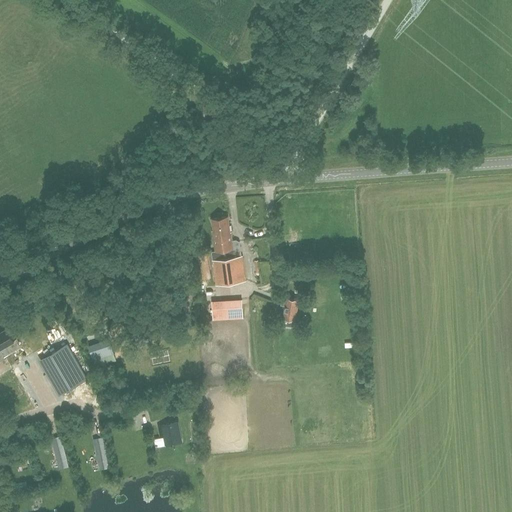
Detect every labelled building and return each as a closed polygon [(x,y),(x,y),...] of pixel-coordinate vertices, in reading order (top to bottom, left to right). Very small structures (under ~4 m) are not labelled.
[(245,280),(240,247),(239,241),(236,239),(232,240),(231,232),(230,232),(228,216),(211,219),(213,231),(212,231),(215,251),(211,251),(216,285),(245,280)] [(273,263),(272,249),(261,249),(262,264),(273,263)] [(280,260),(290,259),(290,250),(280,250),(280,260)] [(295,319),(298,299),(285,298),(283,317),(281,317),(279,324),(297,327),(298,319),(295,319)] [(213,320),(243,318),(242,299),(212,301),(213,320)] [(0,361),(6,358),(4,356),(11,352),(7,345),(14,341),(7,329),(0,332),(0,361)] [(51,335),(53,343),(65,341),(63,332),(51,335)] [(112,345),(90,352),(93,361),(115,354),(112,345)] [(177,422),(158,426),(161,437),(164,437),(166,444),(181,441),(177,422)] [(61,436),(51,438),(59,468),(69,466),(61,436)] [(103,436),(93,438),(99,469),(109,467),(103,436)] [(26,482),(10,486),(12,493),(28,489),(26,482)] [(27,501),(27,511),(39,511),(42,511),(41,499),(27,501)]
